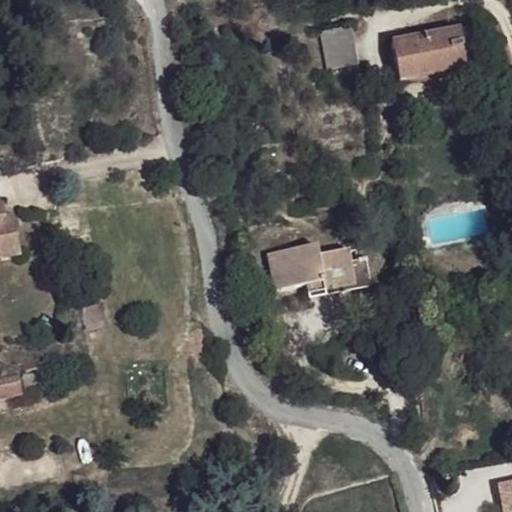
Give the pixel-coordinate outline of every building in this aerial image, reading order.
[(324,73),(351,69),(358,67),(350,26),(316,33),(324,73)] [(453,33),(461,72),(473,70),(466,31),(453,33)] [(386,47),(390,66),(423,59),(426,79),(461,72),(453,33),(386,47)] [(423,59),(390,66),(393,85),(426,79),(423,59)] [(2,218),(0,221),(0,260),(18,257),(10,217),(2,218)] [(322,290),(353,284),(349,263),(346,250),(316,256),(314,246),(266,255),(269,276),(276,274),(279,290),(307,285),(320,283),(322,290)] [(320,283),(307,285),(309,299),(370,287),(365,260),(349,263),(353,284),(322,290),(320,283)] [(276,274),(269,276),(272,292),(279,290),(276,274)] [(6,377),(10,398),(23,395),(18,375),(6,377)] [(0,400),(10,398),(6,377),(0,378),(0,400)] [(511,511),(511,484),(502,486),(506,511),(511,511)]
